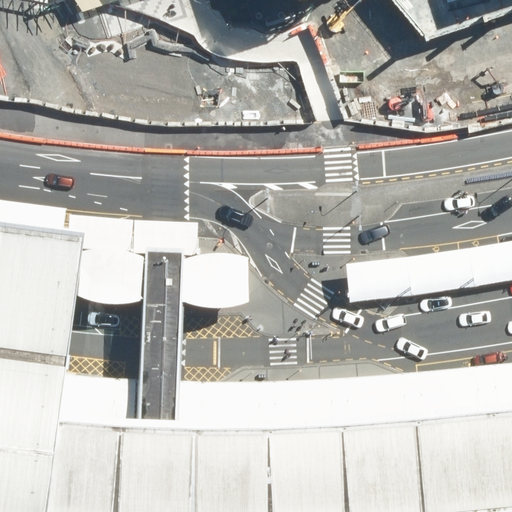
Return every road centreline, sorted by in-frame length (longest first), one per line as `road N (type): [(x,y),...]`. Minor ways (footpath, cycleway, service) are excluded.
road 1 (unknown): [(511,144),(344,169),(84,181),(0,171)]
road 2 (unknown): [(372,343),(140,348),(0,332)]
